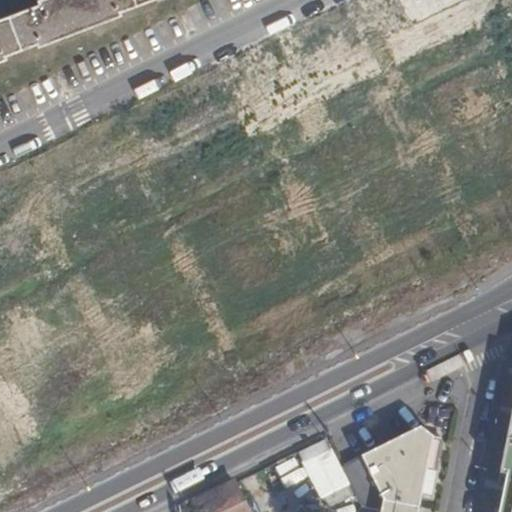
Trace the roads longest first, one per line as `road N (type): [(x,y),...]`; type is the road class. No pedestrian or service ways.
road 1 (secondary): [(465,318),(63,511)]
road 2 (secondary): [(126,511),(476,338)]
road 3 (residential): [(0,150),(305,0)]
road 4 (residential): [(460,511),(485,389),(476,338)]
